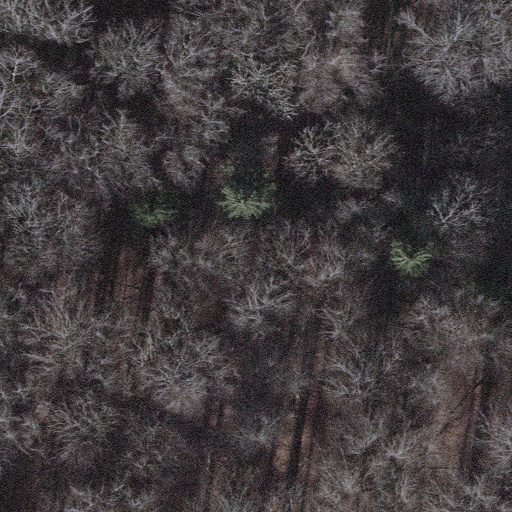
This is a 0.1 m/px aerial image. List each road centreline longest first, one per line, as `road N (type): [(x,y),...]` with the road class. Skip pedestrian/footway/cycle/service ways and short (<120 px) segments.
road 1 (track): [(511,130),(119,226),(88,291)]
road 2 (track): [(88,291),(97,355),(390,511)]
road 3 (track): [(0,371),(39,349),(88,291)]
